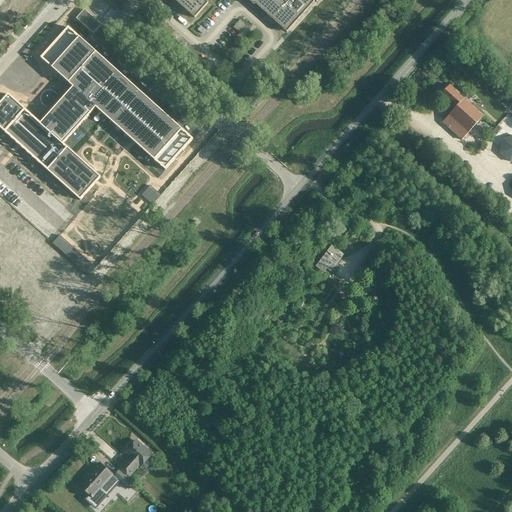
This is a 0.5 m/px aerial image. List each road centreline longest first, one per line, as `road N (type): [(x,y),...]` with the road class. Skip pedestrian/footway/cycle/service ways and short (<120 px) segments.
road 1 (tertiary): [(97,418),(299,188)]
road 2 (residential): [(299,188),(89,0)]
road 3 (tertiary): [(299,188),(468,0)]
road 4 (unknown): [(511,371),(380,511)]
road 5 (residential): [(204,48),(238,79),(271,41),(244,10),(234,12)]
road 6 (unclassified): [(97,418),(0,329)]
road 7 (tertiary): [(10,511),(97,418)]
